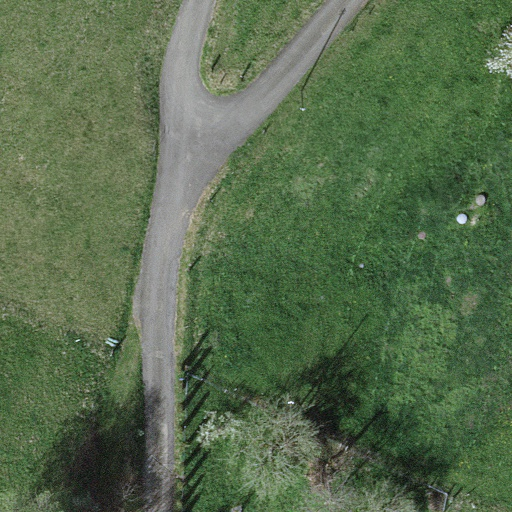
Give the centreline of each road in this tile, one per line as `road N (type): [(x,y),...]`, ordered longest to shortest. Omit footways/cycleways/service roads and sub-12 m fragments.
road 1 (track): [(347,0),(174,179),(157,333),(161,511)]
road 2 (track): [(174,179),(180,71),(200,0)]
